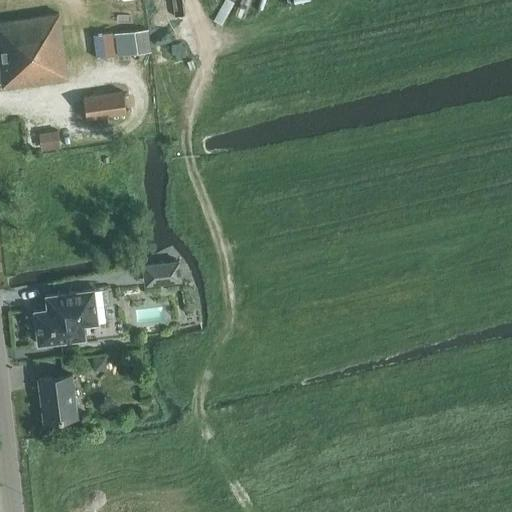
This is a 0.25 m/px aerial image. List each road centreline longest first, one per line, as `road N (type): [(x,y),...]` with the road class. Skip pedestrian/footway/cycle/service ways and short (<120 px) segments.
road 1 (track): [(191,0),(205,73),(183,145),(235,290),(200,393),(201,433),(110,511)]
road 2 (tertiary): [(14,511),(0,389)]
